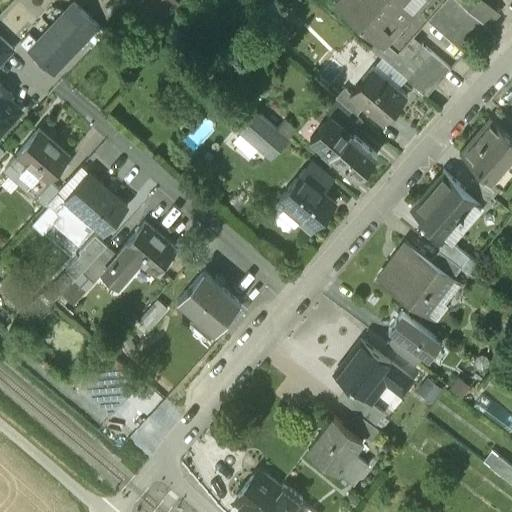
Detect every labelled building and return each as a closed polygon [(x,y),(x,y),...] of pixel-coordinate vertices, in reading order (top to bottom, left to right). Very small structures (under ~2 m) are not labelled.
[(16,0),(11,10),(28,19),(37,0),(16,0)] [(175,2),(173,0),(136,0),(133,4),(156,23),(175,2)] [(345,0),(383,33),(412,0),(345,0)] [(482,0),(438,0),(425,16),(465,52),(498,14),(482,0)] [(98,24),(74,2),(51,26),(75,48),(87,35),(98,24)] [(106,32),(98,24),(87,35),(96,43),(106,32)] [(37,41),(29,50),(53,72),(75,48),(51,26),(37,41)] [(28,33),(20,41),(29,50),(37,41),(28,33)] [(0,61),(12,48),(0,36),(0,61)] [(431,52),(408,79),(426,95),(450,68),(431,52)] [(407,94),(374,65),(364,77),(367,80),(355,94),(354,95),(364,104),(383,121),(407,94)] [(355,94),(346,87),(337,97),(342,101),(356,113),(364,104),(354,95),(355,94)] [(0,90),(0,128),(19,108),(0,90)] [(356,113),(342,101),(331,113),(354,132),(364,120),(356,113)] [(257,111),(242,129),(271,155),(286,137),(275,128),(257,111)] [(354,132),(331,113),(310,137),(315,142),(312,145),(323,155),(326,151),(330,154),(331,154),(358,178),(378,156),(353,133),(354,132)] [(294,128),(283,118),(275,128),(286,137),(294,128)] [(511,134),(509,132),(493,118),(462,153),(480,168),(495,181),(496,180),(511,160),(511,134)] [(39,126),(5,165),(35,192),(69,153),(39,126)] [(304,167),(280,196),(303,215),(299,219),(311,229),(334,201),(321,190),(326,185),(304,167)] [(445,172),(424,197),(420,194),(409,206),(443,236),(445,235),(476,199),(477,198),(464,186),(443,168),(442,169),(445,172)] [(495,181),(480,168),(471,177),(490,193),(499,183),(496,180),(495,181)] [(127,204),(89,170),(64,198),(103,232),(127,204)] [(490,193),(471,177),(464,186),(477,198),(476,199),(484,206),(493,196),(490,193)] [(52,180),(38,196),(45,203),(60,187),(52,180)] [(176,248),(145,220),(123,244),(125,245),(117,253),(103,269),(117,282),(139,258),(154,272),(176,248)] [(95,232),(79,249),(80,251),(65,267),(75,277),(82,269),(107,243),(95,232)] [(468,255),(445,235),(443,236),(446,238),(438,248),(461,265),(468,255)] [(431,257),(405,238),(376,276),(417,307),(446,270),(431,257)] [(107,243),(82,269),(93,279),(103,269),(117,253),(107,243)] [(461,265),(438,248),(431,257),(446,270),(453,275),(461,265)] [(238,301),(203,271),(180,297),(199,314),(189,325),(205,339),(215,327),(215,328),(238,301)] [(446,344),(405,314),(391,332),(396,336),(424,357),(431,362),(446,344)] [(424,357),(396,336),(389,345),(417,366),(424,357)] [(359,338),(333,373),(348,385),(362,396),(389,361),(359,338)] [(112,357),(81,393),(108,416),(139,381),(112,357)] [(362,396),(348,385),(338,397),(359,414),(360,414),(370,402),(362,396)] [(360,414),(359,414),(348,428),(361,438),(365,433),(371,438),(378,428),(360,414)] [(348,428),(333,416),(308,448),(353,483),(354,482),(352,481),(366,464),(367,465),(369,463),(352,450),(361,438),(348,428)] [(280,487),(263,474),(252,476),(232,502),(244,511),(301,511),(303,511),(301,504),(299,502),(302,498),(283,483),(280,487)]
